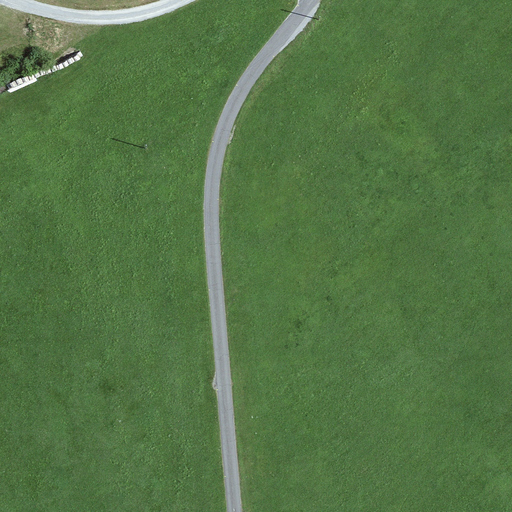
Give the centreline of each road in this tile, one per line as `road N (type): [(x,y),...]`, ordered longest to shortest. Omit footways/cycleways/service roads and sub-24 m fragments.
road 1 (unclassified): [(236,511),(214,272),(218,152),(239,96),(311,0)]
road 2 (track): [(13,0),(50,17),(144,15),(177,0)]
